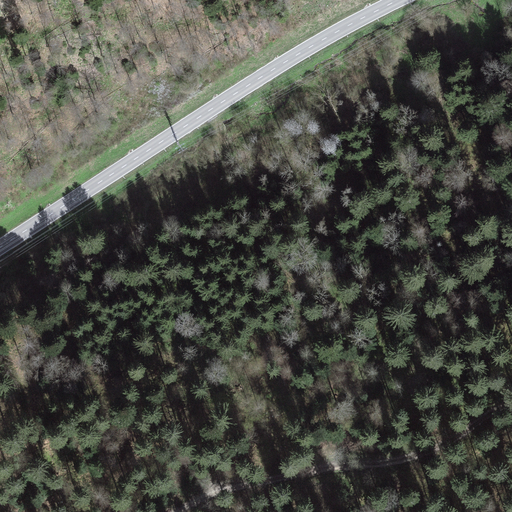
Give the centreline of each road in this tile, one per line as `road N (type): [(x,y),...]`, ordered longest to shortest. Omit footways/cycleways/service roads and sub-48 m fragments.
road 1 (tertiary): [(401,0),(229,100),(0,251)]
road 2 (track): [(511,408),(490,410),(368,467),(197,502),(183,511)]
